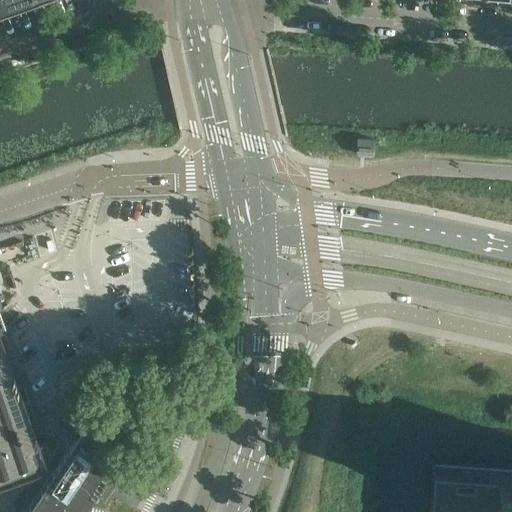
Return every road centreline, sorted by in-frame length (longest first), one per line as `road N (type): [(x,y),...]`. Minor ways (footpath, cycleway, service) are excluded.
road 1 (residential): [(511,27),(289,12),(229,0)]
road 2 (secondary): [(237,245),(237,357),(218,456),(197,511)]
road 3 (tertiary): [(511,248),(307,211)]
road 4 (tertiary): [(316,279),(392,285),(511,312)]
road 5 (secondary): [(230,511),(266,388),(271,324)]
road 6 (secondary): [(188,0),(226,174)]
road 7 (unclassified): [(226,174),(114,177),(51,192)]
road 8 (secondary): [(259,172),(220,0)]
road 9 (residential): [(0,51),(146,0)]
